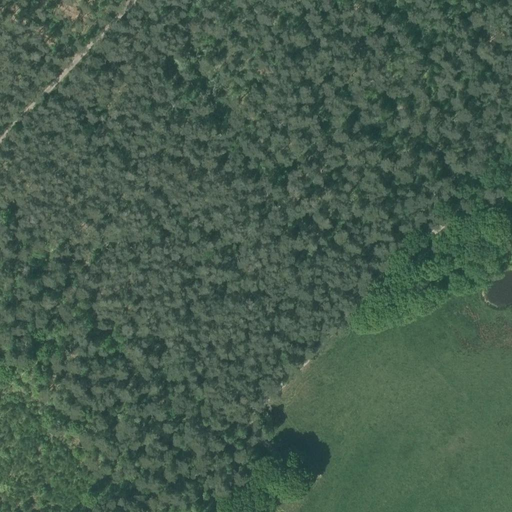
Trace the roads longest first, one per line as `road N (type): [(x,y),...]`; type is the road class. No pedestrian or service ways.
road 1 (track): [(262,511),(284,488),(289,467),(259,428),(260,417),(446,219),(511,196)]
road 2 (track): [(135,0),(0,140)]
